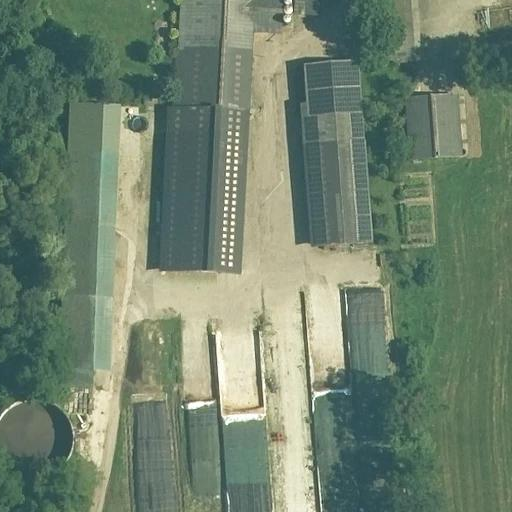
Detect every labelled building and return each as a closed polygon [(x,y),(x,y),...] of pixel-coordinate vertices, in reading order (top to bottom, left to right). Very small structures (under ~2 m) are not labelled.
[(146,0),(110,0),(109,13),(144,18),(146,0)] [(178,0),(168,275),(237,278),(246,37),(278,38),(279,0),(178,0)] [(410,0),(381,0),(384,64),(413,62),(410,0)] [(369,242),(356,64),(302,68),(306,119),(300,120),(310,247),(369,242)] [(457,101),(401,103),(403,167),(459,166),(457,101)] [(106,380),(116,156),(64,154),(54,378),(106,380)]
